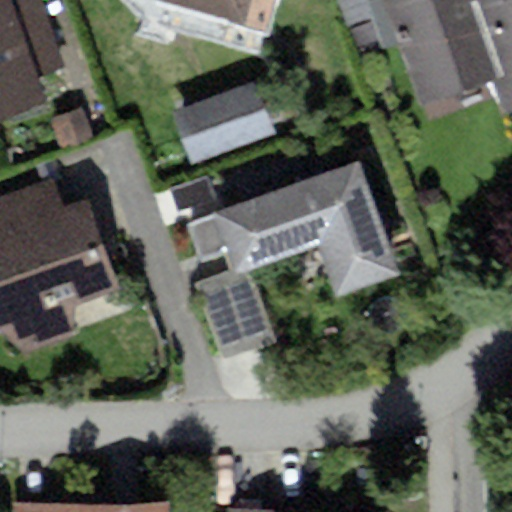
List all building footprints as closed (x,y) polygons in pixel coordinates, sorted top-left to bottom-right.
[(0,0),(0,117),(43,104),(34,77),(63,67),(40,0),(0,0)] [(255,0),(170,0),(250,21),(255,0)] [(474,0),(417,0),(391,8),(422,110),(501,86),(474,0)] [(511,0),(501,0),(489,4),(511,73),(511,0)] [(257,91),(171,121),(190,176),(276,146),(257,91)] [(359,162),(187,222),(200,259),(224,250),(231,271),(244,267),(320,240),(336,287),(396,266),(359,162)] [(51,177),(0,195),(0,334),(24,354),(74,337),(76,305),(120,287),(85,198),(62,206),(51,177)] [(271,345),(244,267),(231,271),(194,284),(221,362),(271,345)]
